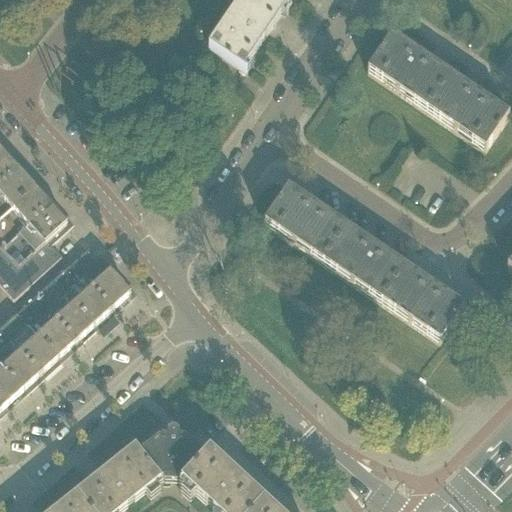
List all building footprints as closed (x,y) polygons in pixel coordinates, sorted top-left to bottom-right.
[(287,16),(263,0),(247,0),(211,53),(209,51),(208,52),(245,77),(246,76),(240,73),(281,12),(286,16),(287,16)] [(263,0),(287,16),(287,15),(281,12),(289,0),(263,0)] [(367,76),(425,116),(449,81),(435,71),(425,65),(391,41),(367,76)] [(449,81),(425,116),(484,156),(508,121),(467,93),(449,81)] [(0,191),(17,175),(2,158),(0,159),(0,191)] [(50,211),(17,175),(0,191),(0,254),(1,255),(50,211)] [(287,193),(263,229),(322,268),(345,233),(287,193)] [(0,254),(0,290),(13,305),(61,261),(60,260),(59,261),(54,256),(50,259),(43,251),(66,230),(50,211),(1,255),(0,254)] [(322,268),(381,308),(405,273),(345,233),(322,268)] [(88,253),(70,270),(112,317),(130,300),(88,253)] [(70,270),(52,286),(94,333),(112,317),(70,270)] [(405,273),(381,308),(439,347),(458,319),(463,312),(405,273)] [(52,286),(34,302),(76,349),(94,333),(52,286)] [(34,302),(16,318),(58,365),(76,349),(34,302)] [(16,318),(0,332),(0,336),(40,381),(58,365),(16,318)] [(492,329),(485,338),(495,348),(503,339),(492,329)] [(0,336),(0,371),(22,397),(40,381),(0,336)] [(0,371),(0,407),(5,413),(22,397),(0,371)] [(205,460),(186,442),(182,446),(177,446),(178,435),(175,433),(170,432),(167,435),(167,440),(166,445),(161,445),(159,441),(138,457),(135,453),(134,454),(161,488),(162,487),(160,485),(162,484),(167,480),(175,480),(180,484),(181,486),(178,488),(179,489),(205,460)] [(134,454),(120,465),(119,466),(106,477),(105,477),(91,488),(91,489),(77,499),(79,501),(87,511),(126,511),(127,511),(127,510),(125,509),(132,504),(133,505),(134,506),(135,505),(145,497),(145,496),(159,486),(161,488),(134,454)] [(258,511),(263,507),(210,458),(208,457),(207,458),(205,460),(179,489),(181,487),(194,499),(195,500),(204,508),(205,509),(206,508),(207,507),(212,511),(258,511)] [(87,511),(79,501),(77,499),(76,500),(63,511),(62,511),(61,511),(87,511)]
